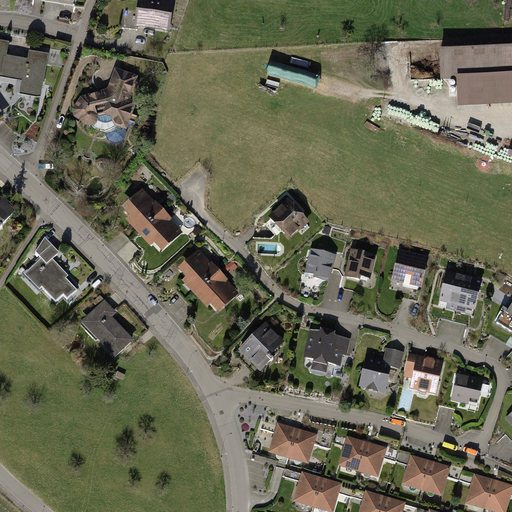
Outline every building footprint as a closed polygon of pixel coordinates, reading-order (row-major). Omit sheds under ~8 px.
[(171,0),(138,0),(135,28),(170,33),(174,0),(171,0)] [(0,42),(0,78),(22,82),(20,95),(40,98),(47,57),(31,54),(29,62),(5,58),(8,44),(0,42)] [(511,45),(439,49),(441,79),(456,79),(511,76),(511,45)] [(376,59),(375,46),(345,46),(345,60),(376,59)] [(360,84),(273,63),(270,76),(357,98),(360,84)] [(138,78),(116,69),(109,88),(106,91),(105,91),(81,98),(73,112),(73,119),(80,123),(83,127),(86,129),(90,129),(94,128),(104,132),(108,142),(116,145),(124,142),(127,133),(129,127),(135,125),(138,117),(133,116),(137,103),(133,101),(135,95),(137,94),(139,86),(137,82),(138,78)] [(511,76),(456,79),(458,107),(511,104),(511,76)] [(124,211),(131,218),(126,222),(151,248),(155,244),(164,253),(184,234),(174,223),(172,221),(173,220),(156,202),(155,203),(150,198),(144,192),(124,211)] [(289,199),(269,217),(289,240),(292,237),(291,236),(298,230),(298,231),(309,222),(289,199)] [(0,202),(0,220),(9,211),(0,202)] [(36,261),(21,275),(47,303),(67,285),(49,265),(57,257),(41,241),(28,253),(36,261)] [(335,254),(310,248),(303,276),(329,281),(335,254)] [(375,254),(352,248),(345,277),(368,282),(375,254)] [(399,249),(392,281),(420,287),(428,256),(399,249)] [(199,252),(178,271),(187,280),(184,283),(208,309),(211,306),(219,314),(240,295),(229,283),(228,282),(229,281),(212,263),(211,264),(209,262),(199,252)] [(232,261),(223,270),(229,276),(238,267),(232,261)] [(447,273),(441,299),(448,301),(447,308),(456,310),(464,277),(447,273)] [(467,306),(475,307),(481,282),(464,277),(456,310),(465,313),(467,306)] [(105,301),(81,325),(115,360),(134,342),(111,318),(117,313),(105,301)] [(505,313),(498,324),(511,332),(511,306),(509,312),(503,309),(502,311),(505,313)] [(266,322),(238,349),(259,371),(274,358),(270,354),(284,341),(266,322)] [(318,332),(310,330),(303,357),(313,359),(311,369),(325,373),(328,362),(340,365),(342,355),(346,356),(350,339),(334,336),(335,331),(319,328),(318,332)] [(384,361),(375,359),(376,355),(366,353),(358,387),(384,394),(391,367),(399,369),(403,353),(386,349),(384,361)] [(408,353),(402,376),(413,379),(411,388),(435,394),(443,362),(408,353)] [(482,380),(457,374),(452,400),(477,406),(482,380)] [(269,452),(308,464),(318,434),(298,428),(294,427),(278,422),(269,452)] [(339,466),(378,478),(387,449),(370,444),(364,442),(347,437),(339,466)] [(402,485),(442,496),(450,467),(434,462),(427,460),(411,455),(402,485)] [(292,501),(326,511),(331,511),(341,484),(324,478),(319,477),(301,472),(292,501)] [(466,504),(491,511),(506,511),(511,491),(511,484),(497,480),(492,479),(475,474),(466,504)] [(358,511),(402,511),(405,502),(387,497),(383,495),(365,490),(358,511)]
